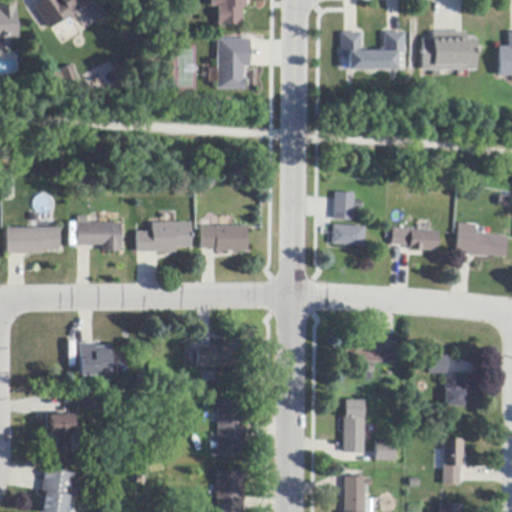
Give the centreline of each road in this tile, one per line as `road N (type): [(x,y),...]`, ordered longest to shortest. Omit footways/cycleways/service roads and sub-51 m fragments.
road 1 (residential): [(511,313),(292,296),(0,300)]
road 2 (residential): [(289,511),(294,0)]
